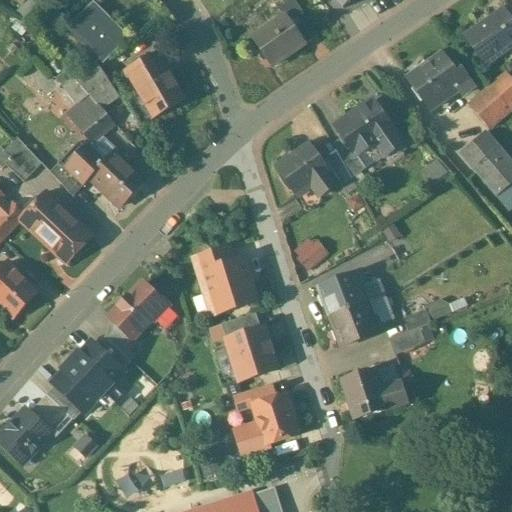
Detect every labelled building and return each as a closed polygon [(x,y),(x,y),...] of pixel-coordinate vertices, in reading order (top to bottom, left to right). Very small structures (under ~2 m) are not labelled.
[(37,0),(31,0),(26,6),(33,12),(40,2),(37,0)] [(317,36),(292,0),(277,10),(283,18),(284,18),(303,46),(317,36)] [(353,0),(334,0),(344,9),(353,0)] [(40,2),(33,12),(39,17),(47,8),(40,2)] [(93,4),(67,29),(99,62),(104,58),(107,60),(128,39),(93,4)] [(511,24),(502,10),(464,37),(485,67),(511,47),(511,24)] [(283,18),(253,39),(272,67),(303,46),(284,18),(283,18)] [(156,54),(124,73),(142,103),(151,119),(152,120),(184,102),(156,54)] [(441,55),(407,79),(430,111),(460,89),(464,95),(473,88),(456,64),(450,68),(441,55)] [(95,65),(73,79),(84,92),(102,81),(104,79),(95,65)] [(511,109),(511,82),(505,75),(489,88),(509,112),(511,109)] [(102,81),(84,92),(100,109),(101,111),(118,100),(111,89),(109,90),(102,81)] [(509,112),(489,88),(468,106),(488,130),(509,112)] [(118,100),(101,111),(108,119),(123,109),(118,100)] [(373,102),(337,127),(344,137),(357,157),(376,144),(386,159),(404,146),(373,102)] [(142,103),(130,109),(140,126),(151,119),(142,103)] [(91,116),(82,105),(68,117),(91,145),(114,126),(108,119),(101,111),(100,109),(91,116)] [(511,162),(486,133),(460,156),(496,199),(511,185),(511,162)] [(357,157),(344,137),(332,146),(336,153),(352,181),(366,170),(357,157)] [(41,165),(16,139),(3,153),(2,154),(8,159),(3,163),(6,165),(4,166),(23,184),(41,165)] [(309,147),(278,169),(297,196),(298,197),(313,186),(321,197),(337,186),(321,163),(327,159),(328,158),(319,145),(311,150),(309,147)] [(114,151),(101,164),(88,152),(69,172),(60,164),(59,164),(83,187),(90,181),(119,209),(143,183),(124,165),(126,162),(114,151)] [(352,181),(336,153),(328,158),(327,159),(347,195),(357,190),(352,181)] [(83,187),(59,164),(50,174),(73,199),(83,187)] [(511,210),(511,185),(496,199),(509,214),(511,210)] [(313,186),(298,197),(297,196),(294,198),(302,211),(321,197),(313,186)] [(2,199),(0,196),(0,217),(9,207),(1,200),(2,199)] [(24,217),(20,221),(21,222),(35,235),(61,207),(52,198),(44,207),(39,202),(24,217)] [(24,217),(11,205),(9,207),(0,217),(0,239),(1,241),(2,241),(21,222),(20,221),(24,217)] [(61,207),(35,235),(66,264),(90,239),(69,219),(71,217),(61,207)] [(311,236),(298,251),(317,267),(330,253),(311,236)] [(168,246),(158,256),(162,259),(171,250),(168,246)] [(228,249),(197,258),(202,274),(233,264),(228,249)] [(233,264),(202,274),(204,279),(199,281),(204,296),(209,295),(215,315),(256,302),(243,260),(233,264)] [(7,264),(0,271),(0,307),(12,319),(36,295),(15,275),(17,273),(7,264)] [(355,274),(317,288),(329,318),(366,304),(361,290),(367,287),(361,272),(355,274)] [(142,285),(110,318),(133,340),(152,320),(155,323),(170,308),(163,302),(161,304),(142,285)] [(366,304),(329,318),(340,349),(378,334),(384,331),(379,316),(372,319),(366,304)] [(425,311),(403,320),(408,334),(419,329),(430,325),(425,311)] [(255,316),(221,326),(226,341),(260,330),(255,316)] [(226,341),(225,341),(238,383),(277,371),(263,329),(260,330),(226,341)] [(408,334),(388,342),(394,357),(425,345),(419,329),(408,334)] [(131,364),(106,340),(97,350),(122,373),(131,364)] [(97,350),(91,344),(80,356),(78,354),(70,363),(105,394),(123,374),(122,373),(97,350)] [(105,394),(70,363),(62,371),(64,373),(53,384),(56,388),(82,411),(85,415),(105,394)] [(375,370),(341,381),(354,421),(388,411),(381,390),(375,370)] [(401,384),(381,390),(388,411),(407,404),(401,384)] [(272,386),(246,394),(245,402),(247,408),(252,406),(276,399),(272,386)] [(82,411),(56,388),(47,397),(73,421),(82,411)] [(246,394),(233,398),(237,411),(247,408),(245,402),(246,394)] [(276,399),(252,406),(265,447),(298,436),(285,396),(276,399)] [(47,397),(30,416),(51,436),(55,439),(73,421),(47,397)] [(26,412),(0,439),(0,444),(23,466),(34,454),(35,455),(45,444),(44,443),(51,436),(30,416),(26,412)] [(86,457),(97,446),(84,435),(74,447),(86,457)] [(280,511),(271,485),(250,492),(256,511),(280,511)] [(188,511),(256,511),(250,492),(188,511)]
